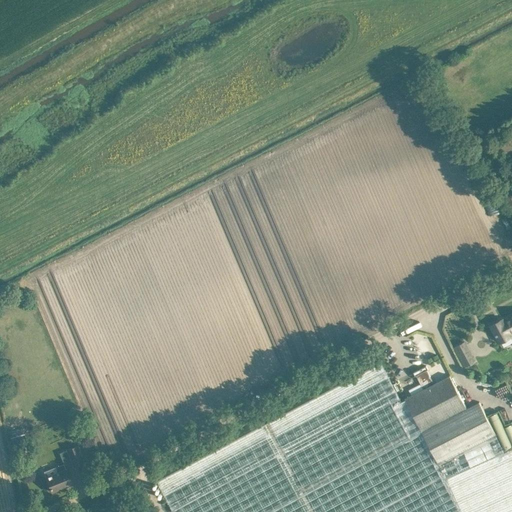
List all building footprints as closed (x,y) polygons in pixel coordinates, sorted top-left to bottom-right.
[(502,319),(491,325),(500,342),(511,336),(510,333),(511,331),(511,316),(511,317),(511,318),(504,322),(502,319)] [(436,356),(436,342),(422,342),(422,356),(436,356)] [(475,361),(464,342),(454,347),(464,367),(475,361)] [(511,511),(511,446),(504,450),(496,432),(438,462),(406,398),(401,400),(382,362),(157,480),(173,511),(511,511)] [(405,396),(406,398),(438,462),(496,432),(480,400),(467,406),(450,373),(434,382),(427,368),(428,368),(426,364),(413,371),(415,375),(416,374),(421,382),(409,388),(411,393),(405,396)] [(502,416),(495,417),(496,425),(503,425),(502,416)] [(84,462),(80,453),(77,445),(67,449),(73,466),(84,462)] [(66,469),(46,477),(52,492),(72,484),(66,469)]
